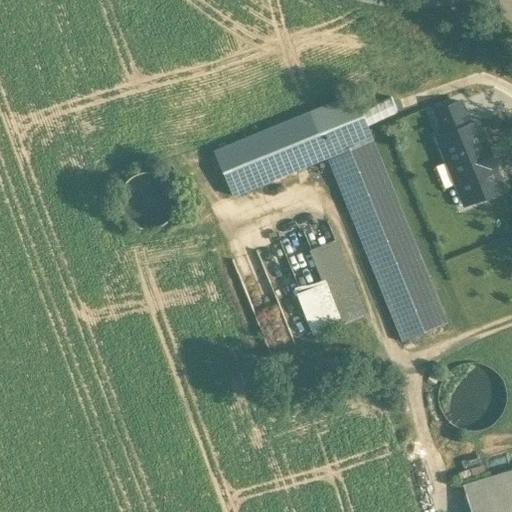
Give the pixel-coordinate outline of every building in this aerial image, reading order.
[(355,94),(215,151),(233,195),(327,157),(372,138),(371,137),(372,137),(355,94)] [(434,111),(443,135),(470,124),(461,100),(434,111)] [(507,189),(478,121),(470,124),(443,135),(436,138),(464,206),(507,189)] [(372,138),(327,157),(402,341),(446,323),(372,138)] [(299,289),(286,295),(304,339),(365,314),(335,239),(311,249),(323,279),(299,289)] [(299,289),(279,241),(255,250),(294,344),(304,339),(286,295),(299,289)] [(294,344),(255,250),(232,260),(270,354),(294,344)] [(511,511),(511,469),(463,485),(470,511),(511,511)]
